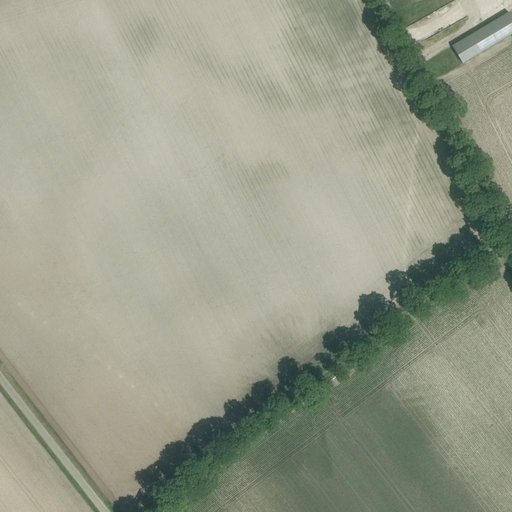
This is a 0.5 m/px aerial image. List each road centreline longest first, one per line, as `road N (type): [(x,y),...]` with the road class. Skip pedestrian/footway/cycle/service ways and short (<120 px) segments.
road 1 (track): [(506,240),(148,511)]
road 2 (unclassified): [(511,247),(383,0)]
road 3 (unclassified): [(105,511),(0,377)]
